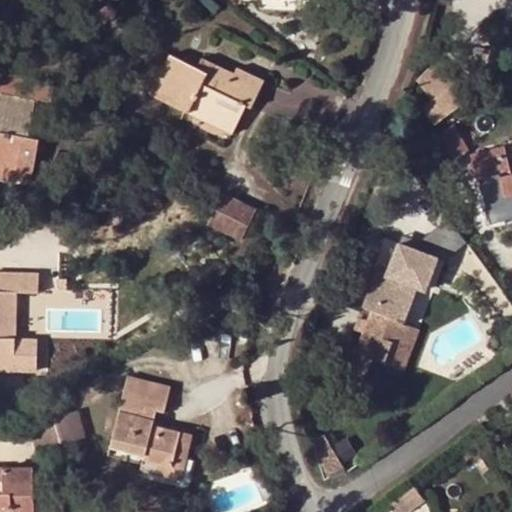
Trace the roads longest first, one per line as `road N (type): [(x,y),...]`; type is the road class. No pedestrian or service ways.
road 1 (residential): [(310,511),(289,466),(275,368),(403,0)]
road 2 (residential): [(335,511),(511,401)]
